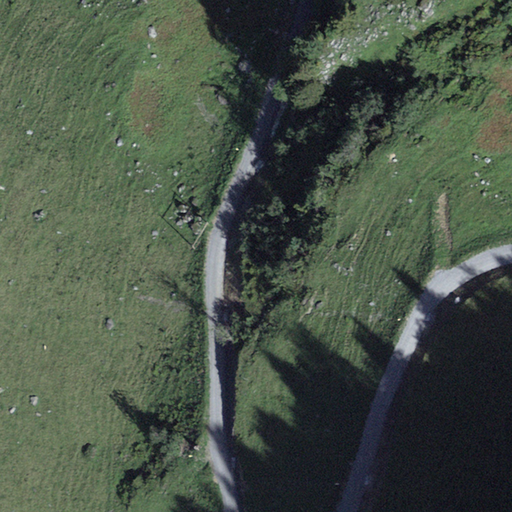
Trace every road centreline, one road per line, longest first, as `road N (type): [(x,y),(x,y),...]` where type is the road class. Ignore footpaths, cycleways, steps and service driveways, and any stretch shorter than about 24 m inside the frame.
road 1 (track): [(228,511),(215,413),(213,271),(220,227),(246,173),(301,0)]
road 2 (track): [(511,254),(456,273),(430,302),(399,362),(346,511)]
